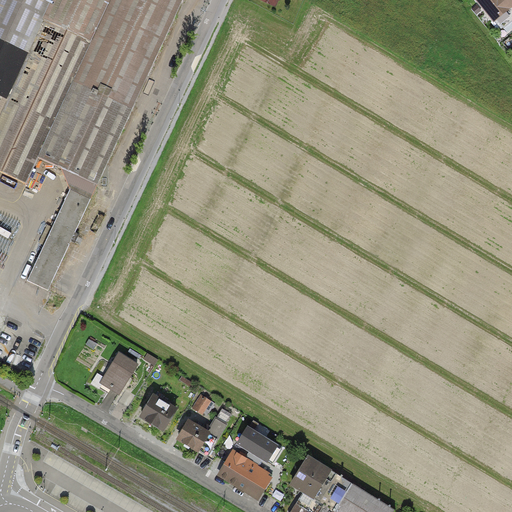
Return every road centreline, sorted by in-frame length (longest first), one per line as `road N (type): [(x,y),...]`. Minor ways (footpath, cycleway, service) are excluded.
road 1 (residential): [(38,383),(219,0)]
road 2 (residential): [(38,383),(258,511)]
